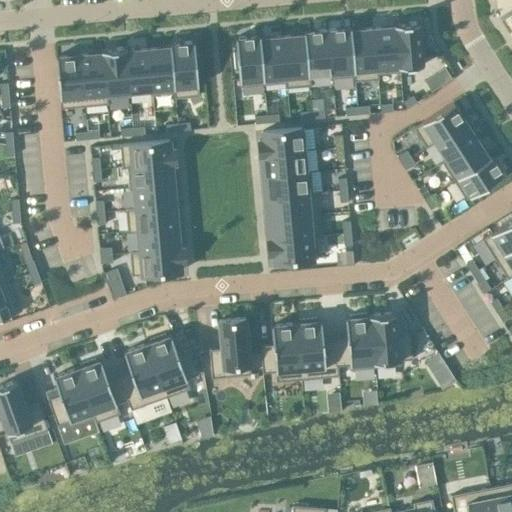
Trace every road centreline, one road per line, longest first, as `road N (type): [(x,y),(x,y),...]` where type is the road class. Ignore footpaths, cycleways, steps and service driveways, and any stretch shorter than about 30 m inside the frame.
road 1 (residential): [(511,192),(388,272),(166,292),(0,354)]
road 2 (residential): [(0,20),(232,0)]
